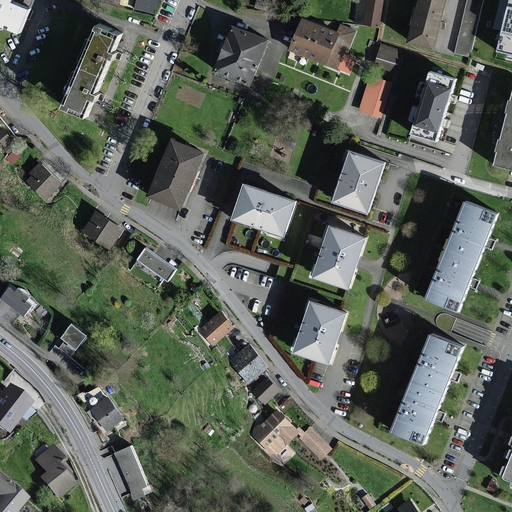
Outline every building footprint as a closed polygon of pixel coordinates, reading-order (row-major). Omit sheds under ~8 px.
[(17,0),(9,0),(7,0),(0,0),(0,25),(24,35),(34,11),(17,4),(19,0),(17,0)] [(136,0),(135,8),(157,12),(158,0),(136,0)] [(384,0),(357,0),(353,23),(379,27),(384,0)] [(419,0),(408,42),(433,48),(439,25),(445,0),(419,0)] [(484,0),(467,0),(455,53),(471,57),(484,0)] [(338,34),(304,20),(291,52),(340,72),(356,32),(342,25),(338,34)] [(99,24),(81,65),(105,76),(113,57),(116,59),(119,53),(115,51),(122,35),(99,24)] [(268,40),(235,27),(217,71),(251,84),(268,40)] [(396,70),(404,49),(382,41),(374,62),(396,70)] [(101,95),(98,93),(105,76),(81,65),(64,106),(88,116),(95,100),(99,101),(101,95)] [(456,80),(431,72),(412,131),(437,140),(456,80)] [(392,83),(370,76),(359,109),(382,116),(392,83)] [(511,94),(510,101),(508,100),(505,113),(506,114),(500,140),(498,139),(495,151),(497,152),(494,166),(511,169),(511,94)] [(14,142),(4,130),(0,133),(0,143),(4,149),(14,142)] [(202,154),(172,142),(149,196),(179,208),(202,154)] [(359,156),(350,153),(334,202),(367,213),(384,164),(359,156)] [(64,185),(42,164),(26,180),(47,202),(64,185)] [(294,203),(245,186),(233,219),(283,236),(294,203)] [(471,283),(486,242),(497,215),(464,202),(427,299),(459,312),(471,283)] [(125,230),(98,212),(84,232),(111,250),(125,230)] [(365,241),(331,229),(315,277),(348,288),(365,241)] [(178,268),(148,244),(135,261),(165,285),(178,268)] [(34,306),(12,288),(2,300),(24,318),(34,306)] [(346,315),(312,303),(295,352),(330,364),(346,315)] [(236,329),(222,311),(199,329),(212,347),(236,329)] [(90,337),(76,324),(63,338),(66,342),(61,348),(70,357),(90,337)] [(434,414),(451,374),(462,347),(432,336),(393,431),(422,443),(434,414)] [(269,370),(252,343),(234,355),(238,361),(234,363),(248,384),(269,370)] [(280,391),(268,378),(253,390),(265,404),(280,391)] [(33,405),(8,386),(1,394),(0,393),(0,427),(9,435),(33,405)] [(125,421),(112,399),(93,410),(106,433),(125,421)] [(300,434),(279,409),(252,433),(274,457),(297,437),(300,434)] [(297,437),(320,462),(330,453),(334,450),(311,426),(300,434),(297,437)] [(132,445),(114,454),(136,499),(153,492),(132,445)] [(65,463),(53,448),(36,461),(46,474),(40,478),(58,501),(76,487),(60,467),(65,463)] [(18,511),(30,499),(0,474),(0,511),(18,511)] [(419,511),(412,500),(398,508),(400,511),(419,511)]
